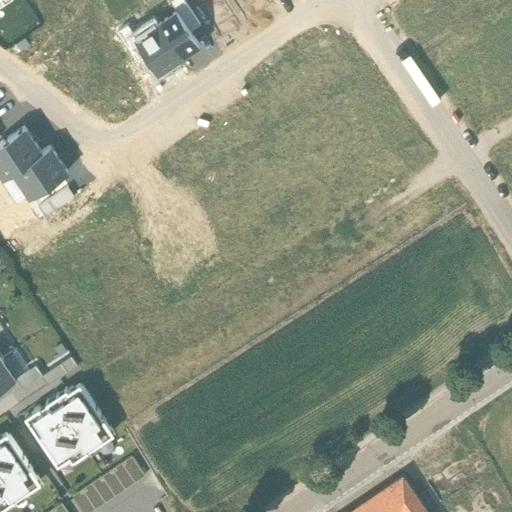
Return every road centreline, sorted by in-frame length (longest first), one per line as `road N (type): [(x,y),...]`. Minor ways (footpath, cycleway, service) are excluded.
road 1 (residential): [(0,72),(94,147),(117,145),(328,0)]
road 2 (residential): [(511,231),(359,0)]
road 3 (tertiary): [(306,511),(511,369)]
